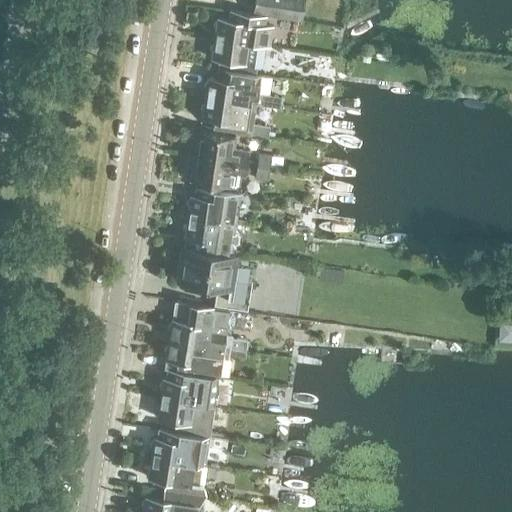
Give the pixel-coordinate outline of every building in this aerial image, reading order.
[(254,0),(253,12),(265,14),(333,24),(336,1),(331,0),(254,0)] [(215,29),(214,37),(263,44),(268,45),(271,24),(263,23),(264,14),(231,9),(229,19),(217,17),(216,22),(213,23),(213,27),(215,29)] [(261,65),(263,44),(214,37),(213,45),(211,46),(210,50),(212,53),(211,57),(217,58),(216,67),(215,67),(215,68),(254,74),(255,64),(261,65)] [(256,74),(254,74),(215,68),(214,76),(209,75),(208,81),(204,82),(204,86),(206,88),(205,96),(254,104),(267,106),(269,94),(253,92),(256,74)] [(269,94),(267,106),(276,107),(278,96),(269,94)] [(266,135),(268,125),(251,122),(254,104),(205,96),(204,103),(200,105),(199,110),(203,112),(202,116),(214,118),(213,128),(266,135)] [(234,136),(197,131),(197,134),(195,134),(193,145),(196,145),(194,155),(255,163),(257,152),(232,149),(234,136)] [(257,152),(255,163),(268,165),(269,154),(257,152)] [(255,163),(194,155),(193,164),(191,164),(189,176),(192,176),(191,180),(234,186),(237,183),(239,173),(244,173),(245,170),(255,171),(254,176),(266,178),(268,165),(255,163)] [(234,203),(236,192),(198,187),(196,196),(190,195),(189,200),(187,201),(186,205),(188,207),(187,215),(234,222),(236,223),(237,213),(231,212),(232,202),(234,203)] [(229,252),(230,243),(236,241),(237,234),(233,230),(234,222),(187,215),(185,223),(183,225),(182,230),(184,231),(184,236),(196,237),(194,247),(229,252)] [(228,259),(229,252),(194,247),(183,246),(182,254),(179,253),(177,269),(180,270),(178,277),(217,282),(215,304),(243,308),(247,277),(233,275),(235,260),(228,259)] [(329,277),(330,267),(319,266),(318,276),(329,277)] [(511,296),(493,295),(490,316),(511,318),(511,296)] [(245,350),(246,340),(229,338),(230,334),(223,333),(224,327),(228,326),(231,323),(232,315),(230,311),(227,309),(176,300),(172,318),(171,319),(170,322),(167,325),(166,329),(169,331),(167,338),(245,350)] [(244,359),(245,350),(167,338),(166,346),(164,348),(163,352),(166,355),(163,367),(167,368),(168,368),(197,373),(217,376),(220,356),(244,359)] [(213,405),(217,377),(217,376),(197,373),(168,368),(167,368),(165,378),(162,378),(162,382),(159,383),(159,386),(160,389),(159,398),(213,405)] [(209,434),(213,405),(159,398),(158,407),(155,408),(155,411),(156,413),(156,418),(175,421),(174,429),(209,434)] [(206,456),(209,434),(174,429),(159,427),(157,437),(153,436),(153,441),(150,443),(149,446),(151,449),(150,457),(201,465),(204,466),(206,456)] [(207,495),(203,484),(198,483),(201,465),(150,457),(149,465),(147,466),(146,470),(148,471),(148,476),(166,479),(164,489),(170,490),(207,495)] [(201,500),(207,495),(170,490),(168,499),(145,495),(145,500),(142,501),(141,506),(143,507),(142,511),(202,511),(203,510),(203,507),(203,505),(202,503),(201,500)]
